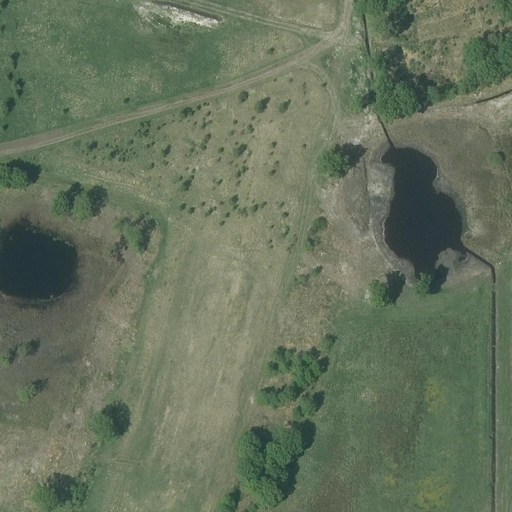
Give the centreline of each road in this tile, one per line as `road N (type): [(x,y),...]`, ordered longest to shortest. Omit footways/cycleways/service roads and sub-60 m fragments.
road 1 (track): [(348,0),(340,36),(289,66),(0,152)]
road 2 (track): [(340,36),(181,0)]
